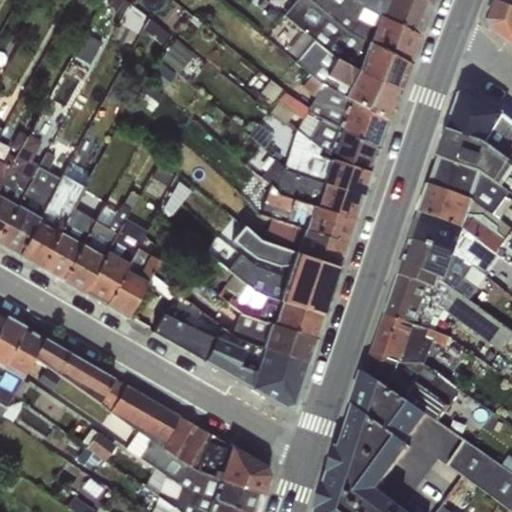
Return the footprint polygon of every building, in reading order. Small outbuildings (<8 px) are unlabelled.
[(348,0),(297,0),(287,13),(317,37),(299,59),(316,73),(307,84),(315,91),(359,36),(367,42),(380,25),(348,0)] [(511,9),(494,0),(493,0),(485,19),(488,29),(511,46),(511,9)] [(511,0),(494,0),(511,9),(511,0)] [(180,37),(165,56),(184,70),(198,50),(180,37)] [(341,55),(331,77),(352,87),(362,65),(341,55)] [(167,85),(180,73),(167,59),(154,72),(167,85)] [(0,233),(39,165),(32,160),(40,141),(26,134),(13,157),(0,182),(0,233)] [(39,165),(0,233),(0,245),(16,255),(59,180),(43,171),(50,156),(44,153),(39,165)] [(0,182),(13,157),(8,155),(3,162),(0,160),(0,182)] [(40,269),(82,189),(88,178),(66,166),(59,180),(16,255),(40,269)] [(82,189),(40,269),(62,281),(80,243),(70,237),(94,196),(82,189)] [(82,293),(123,218),(136,196),(129,190),(114,211),(103,205),(80,243),(62,281),(82,293)] [(123,218),(82,293),(104,305),(137,248),(145,230),(123,218)] [(137,248),(104,305),(126,318),(158,261),(137,248)] [(511,322),(477,311),(471,329),(506,340),(511,322)] [(151,332),(201,361),(214,339),(162,314),(151,332)] [(0,323),(0,368),(24,327),(4,316),(0,323)] [(42,338),(24,327),(0,368),(0,411),(1,413),(32,358),(42,338)] [(68,353),(42,338),(32,358),(55,374),(68,353)] [(90,366),(68,353),(55,374),(76,388),(90,366)] [(112,379),(90,366),(76,388),(97,403),(112,379)] [(316,511),(442,511),(464,482),(505,511),(511,511),(511,476),(364,378),(316,511)] [(109,412),(137,430),(185,467),(262,495),(268,475),(264,466),(228,447),(125,384),(109,412)] [(245,511),(255,511),(262,495),(185,467),(137,430),(124,449),(162,475),(189,492),(245,511)] [(84,457),(99,466),(115,441),(100,431),(84,457)] [(245,511),(189,492),(162,475),(156,494),(178,511),(245,511)] [(150,511),(178,511),(156,494),(150,511)]
